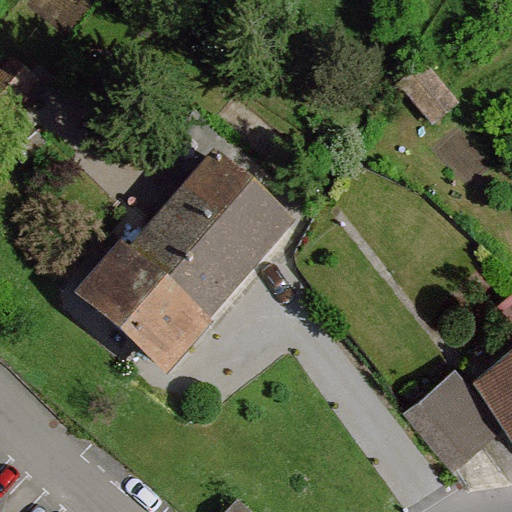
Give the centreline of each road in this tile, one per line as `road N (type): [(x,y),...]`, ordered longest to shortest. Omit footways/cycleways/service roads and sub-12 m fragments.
road 1 (unknown): [(275,329),(451,511)]
road 2 (residential): [(113,511),(0,406)]
